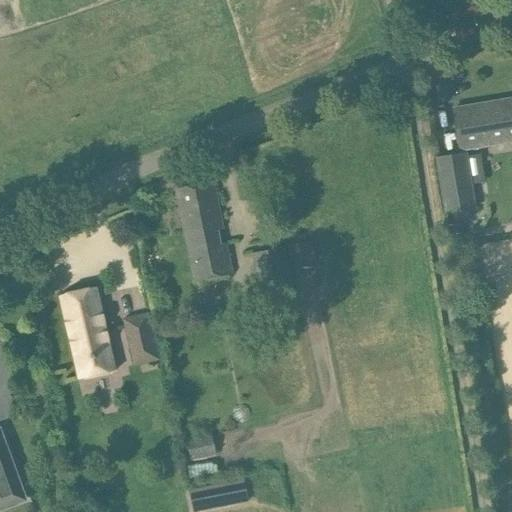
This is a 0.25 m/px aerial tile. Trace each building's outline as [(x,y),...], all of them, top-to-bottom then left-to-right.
[(511,140),(511,99),(454,109),(461,149),(511,140)] [(475,208),(465,153),(437,158),(447,213),(475,208)] [(223,228),(213,181),(176,188),(195,281),(232,274),(226,244),(220,243),(218,231),(223,228)] [(293,294),(283,247),(253,253),(256,272),(262,270),(264,280),(259,281),(262,300),(293,294)] [(117,369),(98,287),(59,296),(78,378),(117,369)] [(159,359),(148,313),(124,319),(129,342),(134,365),(159,359)] [(0,510),(27,501),(0,426),(0,510)] [(216,456),(212,433),(185,439),(190,461),(216,456)] [(225,482),(189,490),(193,511),(195,511),(230,505),(225,482)]
